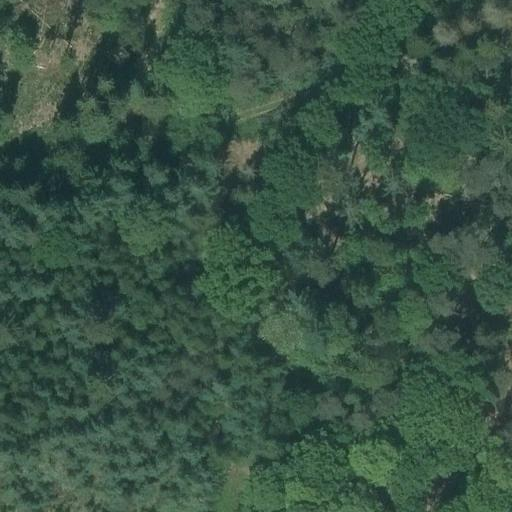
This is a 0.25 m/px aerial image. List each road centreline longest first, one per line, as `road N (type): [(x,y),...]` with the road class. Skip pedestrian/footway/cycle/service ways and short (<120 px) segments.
road 1 (unclassified): [(0,175),(208,138),(394,82)]
road 2 (unclassified): [(189,0),(394,82)]
road 3 (unclassified): [(394,82),(511,34)]
road 4 (unclassified): [(394,82),(511,127)]
